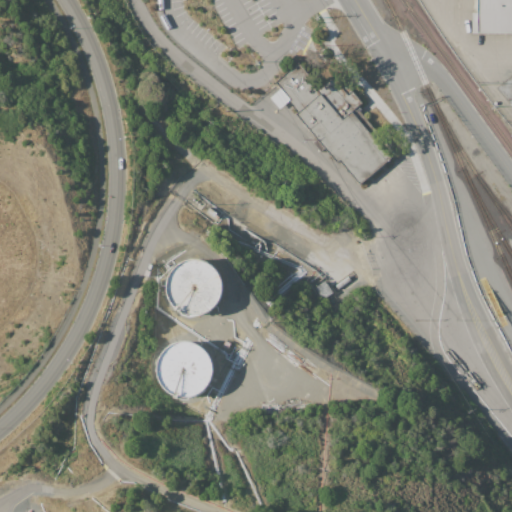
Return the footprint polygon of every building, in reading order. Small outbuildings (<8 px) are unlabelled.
[(476,0),(511,0),(511,32),(470,32),(471,13),(476,13),(476,0)] [(358,185),(338,161),(336,163),(295,115),(298,113),(288,101),(279,109),(269,98),(281,88),(276,82),(298,63),(319,88),(337,73),(362,102),(359,105),(362,109),(360,111),(375,129),(376,128),(397,152),(358,185)] [(174,308),(182,314),(192,315),(203,314),(212,308),(219,300),(222,290),(221,280),(218,271),(211,264),(203,259),(193,257),(182,259),(173,265),(167,273),(164,282),(164,292),(168,302),(174,308)] [(314,287),(324,280),(332,292),(322,299),(314,287)] [(169,345),(178,340),(188,340),(197,342),(207,350),(212,358),(214,368),(212,377),(207,386),(201,391),(193,395),(183,396),(170,391),(163,385),(159,376),(157,366),(160,357),(165,349),(169,345)]
